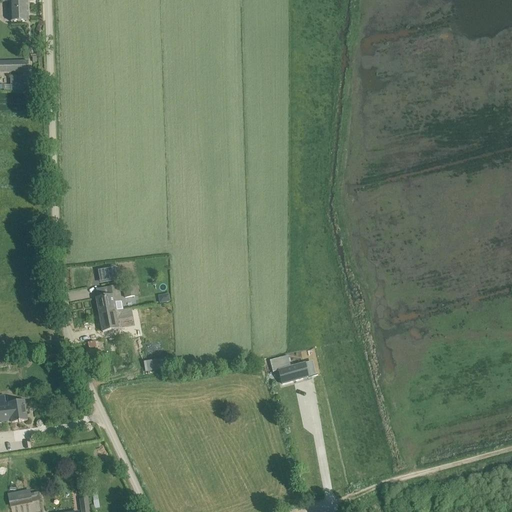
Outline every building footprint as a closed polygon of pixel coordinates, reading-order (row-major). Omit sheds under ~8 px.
[(27,0),(1,0),(2,2),(10,2),(11,22),(28,22),(27,0)] [(28,62),(0,62),(0,72),(28,72),(28,62)] [(24,85),(23,76),(11,76),(12,86),(24,85)] [(135,285),(123,287),(124,290),(125,298),(125,299),(138,296),(135,285)] [(100,315),(116,312),(122,311),(121,302),(118,287),(108,289),(109,297),(97,300),(100,315)] [(169,295),(158,296),(159,304),(170,302),(169,295)] [(116,312),(100,315),(103,333),(126,328),(124,320),(118,321),(116,312)] [(281,361),(273,363),(275,372),(279,371),(282,385),(314,376),(317,387),(322,386),(319,374),(315,375),(309,350),(300,353),(303,364),(289,368),(288,367),(290,366),(287,357),(281,358),(281,361)] [(8,358),(0,359),(0,368),(9,366),(8,358)] [(145,361),(146,371),(166,368),(165,358),(145,361)] [(5,396),(0,396),(0,422),(12,421),(12,423),(28,421),(25,401),(9,404),(6,405),(5,396)] [(30,489),(8,495),(10,505),(40,500),(38,492),(31,494),(30,489)] [(80,500),(82,511),(89,511),(87,499),(80,500)]
